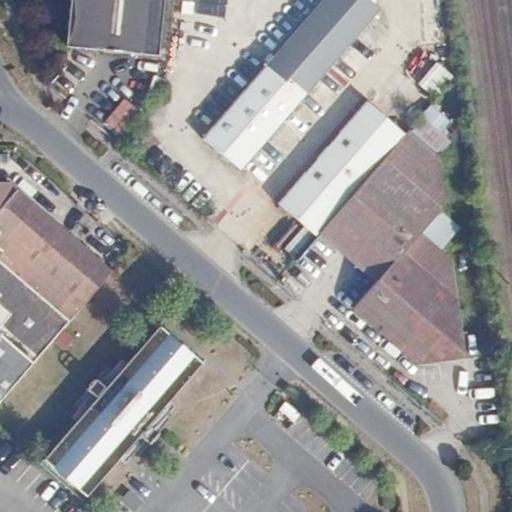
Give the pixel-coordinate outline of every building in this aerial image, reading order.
[(154,67),(163,0),(69,0),(62,56),(154,67)] [(241,174),(381,16),(360,0),(326,0),(204,139),(241,174)] [(415,84),(434,97),(450,74),(431,61),(415,84)] [(102,121),(117,132),(134,108),(119,97),(102,121)] [(282,205),(321,239),(406,138),(368,105),(282,205)] [(406,138),(321,239),(377,290),(354,319),(419,373),(466,357),(454,265),(419,234),(441,207),(437,156),(411,133),(406,138)] [(0,272),(68,330),(111,281),(6,192),(0,192),(0,272)] [(294,260),(313,238),(298,226),(280,248),(294,260)] [(0,409),(68,330),(0,272),(0,409)] [(88,500),(202,367),(165,334),(49,465),(88,500)]
